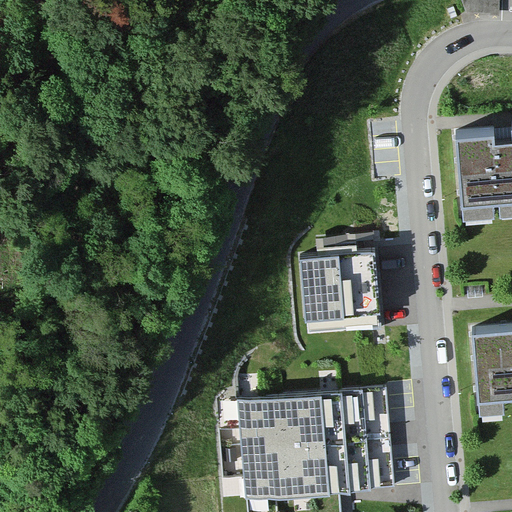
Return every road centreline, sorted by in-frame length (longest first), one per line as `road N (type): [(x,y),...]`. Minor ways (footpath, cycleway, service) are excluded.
road 1 (residential): [(350,0),(292,53),(153,417),(98,511)]
road 2 (residential): [(511,39),(446,55),(423,88),(412,124),(446,511)]
